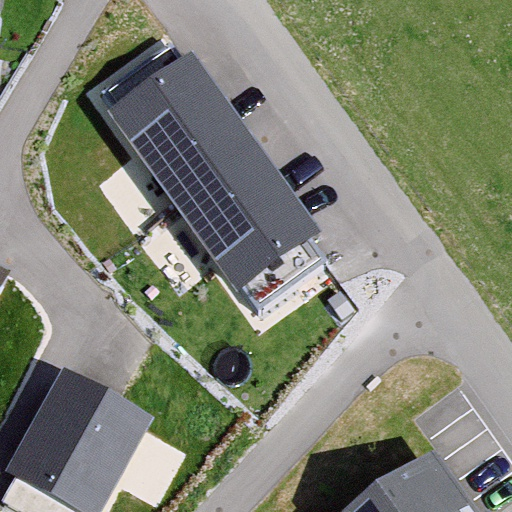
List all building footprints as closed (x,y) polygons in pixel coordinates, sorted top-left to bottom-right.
[(109,124),(175,216),(259,156),(194,64),(109,124)] [(259,156),(175,216),(239,303),(321,244),(259,156)] [(0,299),(9,285),(0,280),(0,299)] [(66,383),(12,485),(62,511),(106,511),(151,429),(66,383)] [(470,511),(435,463),(365,511),(470,511)]
